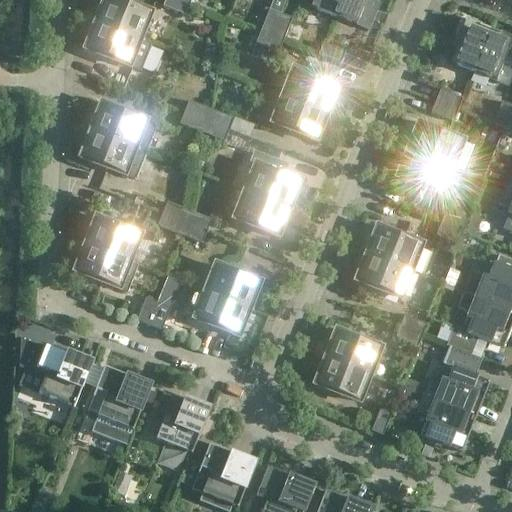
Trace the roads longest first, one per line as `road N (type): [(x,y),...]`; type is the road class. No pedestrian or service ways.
road 1 (residential): [(259,393),(48,303),(59,75)]
road 2 (residential): [(259,393),(421,0)]
road 3 (residential): [(474,506),(280,432),(262,413),(259,393)]
